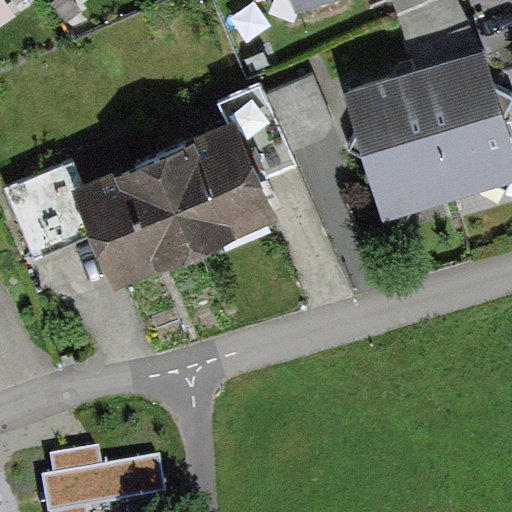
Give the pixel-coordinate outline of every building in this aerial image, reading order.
[(293,0),(295,5),(307,0),(390,0),(395,9),(417,0),(293,0)] [(511,153),(481,53),(415,73),(453,197),(511,179),(511,153)] [(415,73),(345,95),(384,219),(453,197),(415,73)] [(292,150),(332,134),(308,77),(269,93),(292,150)] [(158,160),(197,251),(263,223),(249,189),(288,173),(254,91),(215,107),(225,131),(158,160)] [(123,282),(197,251),(158,160),(93,188),(78,153),(6,184),(40,263),(103,236),(123,282)] [(99,448),(52,455),(55,472),(43,474),(48,511),(88,511),(87,505),(165,493),(159,455),(102,464),(99,448)]
